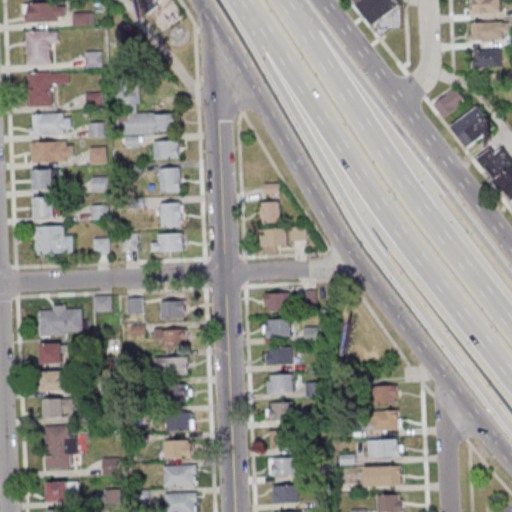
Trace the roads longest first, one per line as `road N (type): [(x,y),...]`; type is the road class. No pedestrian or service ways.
road 1 (secondary): [(212,24),(359,267),(511,462)]
road 2 (motorway): [(227,0),(349,214),(511,430)]
road 3 (tertiary): [(234,511),(212,24)]
road 4 (motorway): [(234,0),(511,380)]
road 5 (motorway): [(511,335),(281,0)]
road 6 (residential): [(359,267),(0,283)]
road 7 (motorway): [(511,269),(335,46),(295,17)]
road 8 (secondary): [(511,247),(321,0)]
road 9 (residential): [(6,511),(0,367)]
road 10 (residential): [(447,511),(442,376)]
